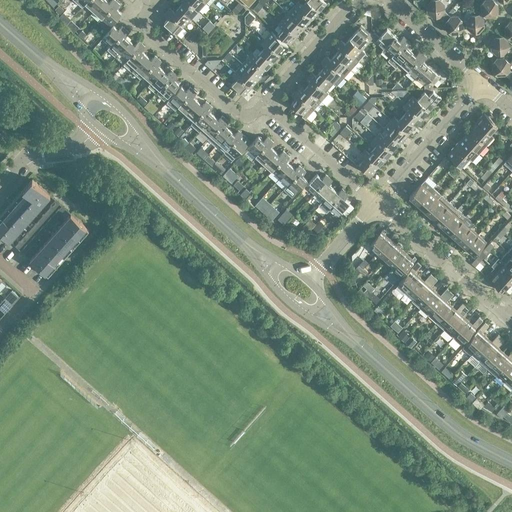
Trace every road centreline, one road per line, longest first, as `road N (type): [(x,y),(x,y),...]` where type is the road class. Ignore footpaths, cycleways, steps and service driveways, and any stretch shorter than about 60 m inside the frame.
road 1 (secondary): [(300,310),(448,430),(511,466)]
road 2 (secondary): [(511,458),(457,428),(351,334),(321,295)]
road 3 (secondary): [(118,142),(162,172),(272,284)]
road 4 (secondary): [(284,264),(171,170),(134,124)]
road 5 (residential): [(153,3),(141,19),(144,29),(240,115),(265,104)]
road 6 (residential): [(509,323),(375,205)]
road 7 (residential): [(375,205),(485,91)]
road 8 (residential): [(265,104),(375,205)]
road 9 (residential): [(354,0),(265,104)]
road 10 (residential): [(485,91),(389,6),(395,0)]
road 11 (secondary): [(108,99),(0,19)]
road 12 (residential): [(0,185),(32,152),(72,148),(98,126)]
